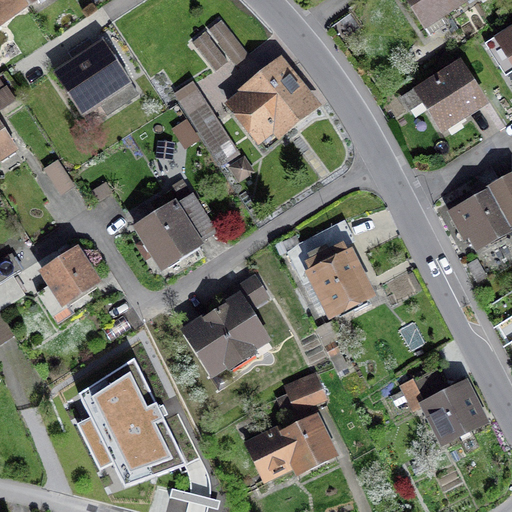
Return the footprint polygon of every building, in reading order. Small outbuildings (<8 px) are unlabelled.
[(0,0),(0,25),(5,33),(37,13),(28,0),(0,0)] [(28,0),(37,13),(57,0),(28,0)] [(472,0),(401,0),(426,38),(476,5),(472,0)] [(224,24),(212,34),(237,64),(249,54),(224,24)] [(511,34),(490,48),(511,83),(511,34)] [(230,65),(206,36),(195,46),(218,74),(230,65)] [(108,46),(58,77),(86,122),(103,112),(107,119),(140,98),(108,46)] [(330,110),(285,58),(228,107),(264,149),(284,133),(292,142),(330,110)] [(455,69),(409,98),(435,141),(482,112),(455,69)] [(0,79),(0,166),(22,152),(0,118),(0,117),(18,105),(1,79),(0,79)] [(241,157),(197,84),(177,96),(221,169),(241,157)] [(172,128),(185,150),(201,141),(189,119),(172,128)] [(250,160),(233,170),(241,184),(258,174),(250,160)] [(58,162),(45,171),(62,195),(74,187),(58,162)] [(481,195),(483,198),(504,236),(511,231),(511,182),(510,179),(481,195)] [(506,239),(504,236),(483,198),(444,219),(461,249),(467,246),(473,257),(506,239)] [(185,201),(142,228),(171,274),(214,248),(185,201)] [(354,244),(311,266),(340,323),(383,302),(354,244)] [(86,248),(46,274),(54,286),(41,294),(58,319),(110,285),(86,248)] [(24,270),(15,256),(0,264),(0,283),(15,275),(24,270)] [(26,294),(15,275),(0,283),(0,308),(0,309),(26,294)] [(275,306),(259,281),(236,296),(240,302),(188,335),(220,385),(281,347),(261,315),(275,306)] [(0,312),(0,346),(7,358),(23,348),(0,312)] [(322,378),(291,390),(300,414),(331,401),(322,378)] [(418,383),(403,390),(415,415),(429,409),(449,450),(492,430),(471,386),(429,405),(418,383)] [(127,410),(66,436),(88,486),(148,460),(127,410)] [(285,428),(250,445),(270,485),(300,471),(304,479),(345,459),(325,418),(289,436),(285,428)]
